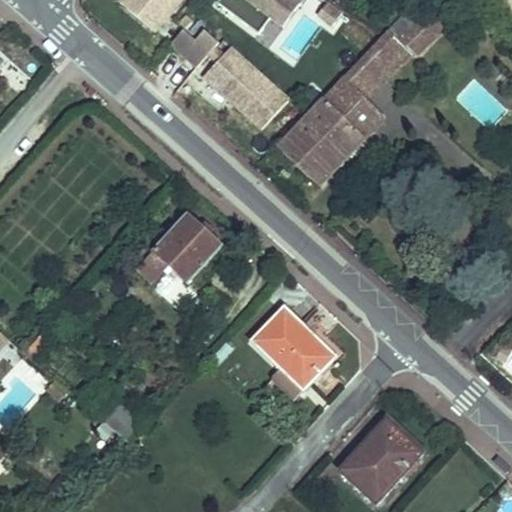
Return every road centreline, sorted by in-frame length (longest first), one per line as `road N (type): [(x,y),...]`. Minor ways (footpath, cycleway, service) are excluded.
road 1 (tertiary): [(84,53),(434,369)]
road 2 (residential): [(84,53),(0,148)]
